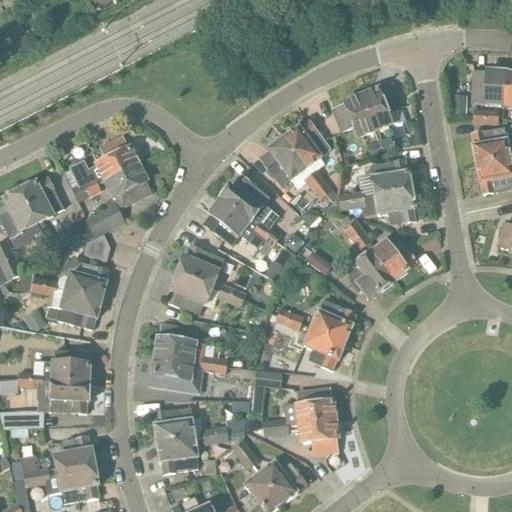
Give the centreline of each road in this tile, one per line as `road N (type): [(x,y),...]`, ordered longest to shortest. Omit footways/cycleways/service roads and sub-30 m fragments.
road 1 (residential): [(134,511),(118,417),(129,314),(169,217),(210,161)]
road 2 (residential): [(469,310),(421,44)]
road 3 (residential): [(210,161),(294,91),(368,57),(421,44)]
road 4 (residential): [(0,161),(118,106),(156,115),(210,161)]
road 5 (residential): [(414,455),(394,410),(400,362),(431,324),(469,310)]
